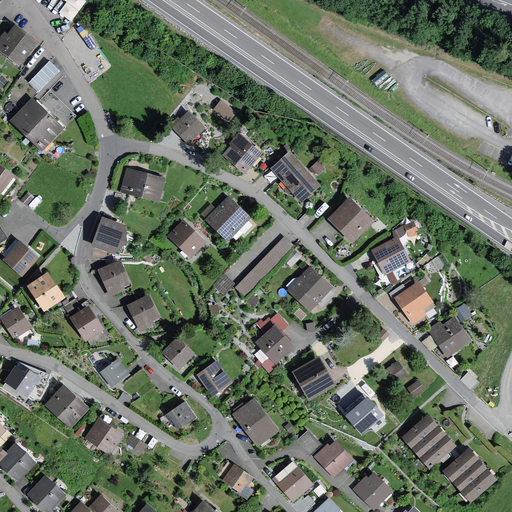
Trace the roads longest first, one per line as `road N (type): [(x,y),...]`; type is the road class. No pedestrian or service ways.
road 1 (residential): [(103,142),(168,152),(247,188),(504,430)]
road 2 (trunk): [(155,0),(511,246)]
road 3 (trunk): [(511,227),(181,0)]
road 4 (residential): [(103,142),(82,275),(156,370),(220,424)]
road 5 (residential): [(0,347),(49,362),(176,445),(199,448),(220,424)]
road 6 (residential): [(24,0),(92,104),(103,142)]
